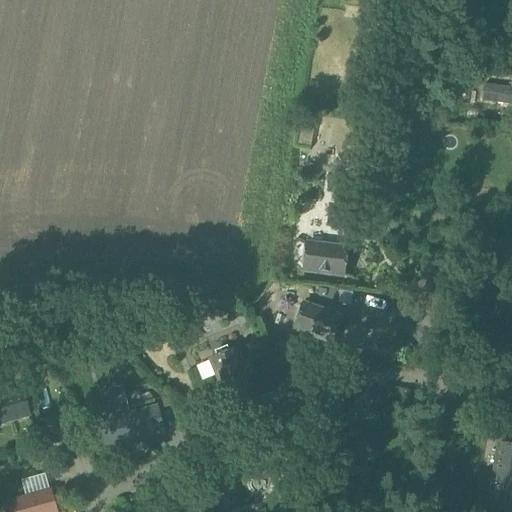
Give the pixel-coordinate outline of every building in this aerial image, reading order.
[(496,103),(511,105),(511,87),(498,86),(498,84),(484,83),(481,103),(496,105),(496,103)] [(344,279),(348,247),(305,241),(301,274),(344,279)] [(343,316),(303,302),(292,332),(332,346),(343,316)] [(130,328),(122,319),(113,327),(120,336),(130,328)] [(216,358),(208,361),(224,400),(253,388),(249,379),(254,378),(249,366),(245,367),(237,348),(229,352),(227,347),(213,352),(216,358)] [(22,391),(0,396),(0,424),(30,417),(22,391)] [(157,407),(109,420),(116,446),(164,433),(157,407)] [(381,437),(355,428),(340,472),(365,481),(381,437)] [(511,446),(498,444),(489,504),(511,506),(511,446)] [(56,511),(50,491),(7,502),(9,511),(56,511)]
